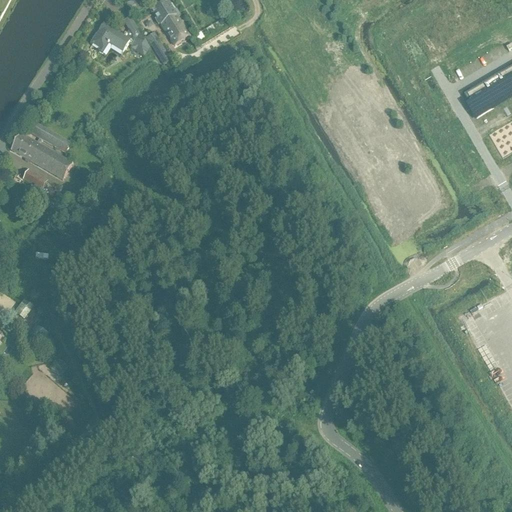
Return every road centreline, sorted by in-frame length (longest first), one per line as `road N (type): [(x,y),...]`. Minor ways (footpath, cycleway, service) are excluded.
road 1 (unclassified): [(511,228),(381,303),(357,333),(325,432),(369,470),(397,511)]
road 2 (residential): [(0,149),(93,0)]
road 3 (trunk): [(425,0),(511,143)]
